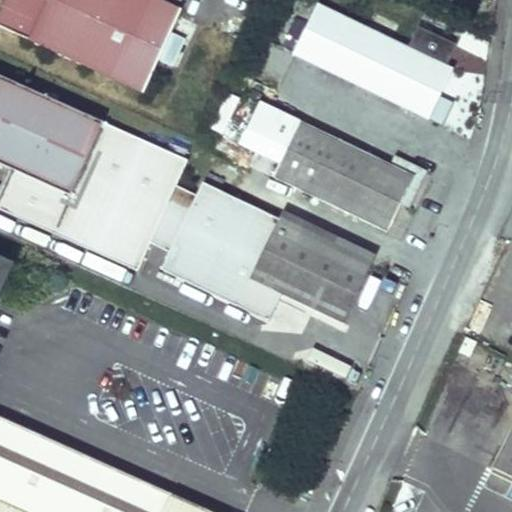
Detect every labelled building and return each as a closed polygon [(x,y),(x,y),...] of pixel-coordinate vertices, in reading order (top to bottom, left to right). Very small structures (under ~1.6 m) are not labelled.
[(4,0),(0,10),(0,29),(143,94),(182,11),(158,0),(4,0)] [(288,47),(310,0),(309,0),(285,0),(267,38),(288,47)] [(456,68),(321,3),(296,56),(431,121),(456,68)] [(161,60),(176,66),(186,41),(171,35),(161,60)] [(188,161),(99,122),(85,115),(0,76),(0,164),(11,170),(0,194),(0,210),(138,272),(151,244),(166,251),(190,201),(173,194),(188,161)] [(102,115),(88,108),(85,115),(99,122),(102,115)] [(300,121),(273,178),(388,233),(414,177),(300,121)] [(343,323),(370,268),(278,224),(276,227),(199,190),(193,203),(190,201),(166,251),(169,252),(160,270),(268,321),(281,294),(343,323)] [(469,358),(476,343),(466,338),(459,353),(469,358)] [(162,511),(170,494),(0,416),(0,511),(162,511)] [(511,427),(492,469),(511,478),(511,427)] [(210,511),(170,494),(162,511),(210,511)]
